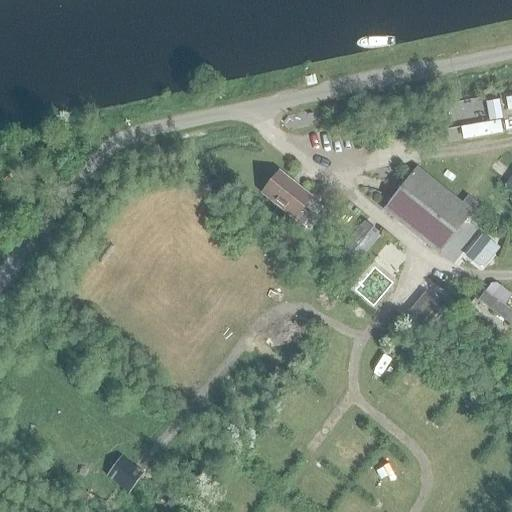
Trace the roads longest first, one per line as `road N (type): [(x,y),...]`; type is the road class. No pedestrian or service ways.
road 1 (unclassified): [(0,276),(88,162),(117,142),(511,53)]
road 2 (track): [(420,253),(347,364),(352,396),(424,455),(430,473),(410,511)]
road 3 (track): [(335,178),(511,142)]
